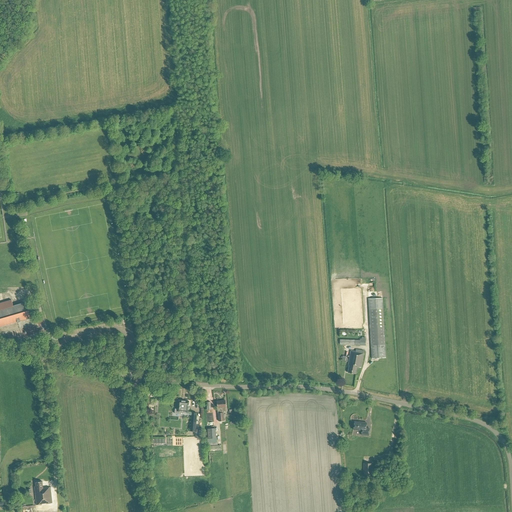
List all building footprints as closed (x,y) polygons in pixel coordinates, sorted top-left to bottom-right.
[(382,298),(368,299),(372,359),(386,358),(382,298)] [(0,326),(31,318),(29,311),(27,311),(24,303),(13,306),(11,300),(0,303),(0,326)] [(340,345),(366,346),(366,339),(365,339),(365,337),(362,337),(362,339),(360,339),(360,340),(340,339),(340,345)] [(348,373),(356,374),(357,367),(361,368),(364,353),(363,353),(364,351),(356,349),(355,352),(351,351),(348,365),(349,366),(348,373)] [(175,409),(175,414),(181,414),(181,412),(188,412),(189,401),(178,400),(177,409),(175,409)] [(218,410),(219,421),(224,421),(223,411),(226,411),(225,401),(216,401),(217,410),(218,410)] [(366,428),(366,423),(361,422),(361,423),(354,422),(353,430),(362,431),(361,435),(368,436),(369,428),(366,428)] [(208,439),(215,438),(215,428),(207,429),(208,439)] [(363,463),(363,476),(372,476),(372,463),(363,463)] [(52,503),(51,488),(51,487),(43,488),(42,482),(35,483),(36,486),(34,486),(37,505),(42,504),(46,503),(46,504),(52,503)]
